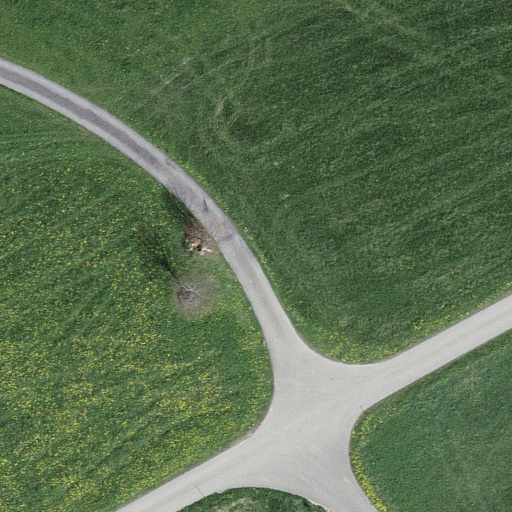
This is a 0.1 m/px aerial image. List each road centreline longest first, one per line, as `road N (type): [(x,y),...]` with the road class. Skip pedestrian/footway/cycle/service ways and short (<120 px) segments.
road 1 (unclassified): [(511,310),(304,425)]
road 2 (unclassified): [(304,425),(146,511)]
